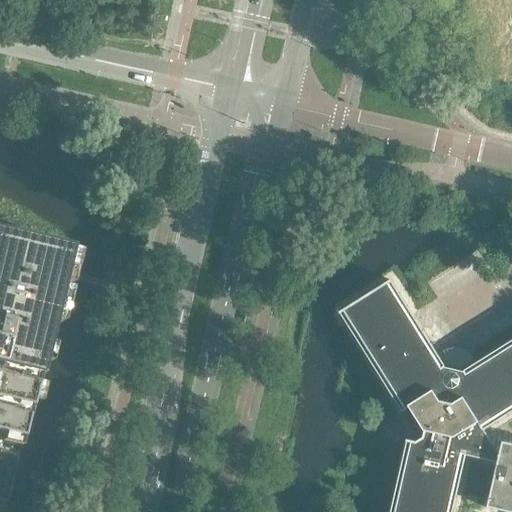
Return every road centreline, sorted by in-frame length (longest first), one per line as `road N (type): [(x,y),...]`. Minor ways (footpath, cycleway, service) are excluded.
road 1 (tertiary): [(231,90),(133,511)]
road 2 (tertiary): [(185,511),(283,102)]
road 3 (unclassified): [(231,90),(0,38)]
road 4 (unclassified): [(459,144),(283,102)]
